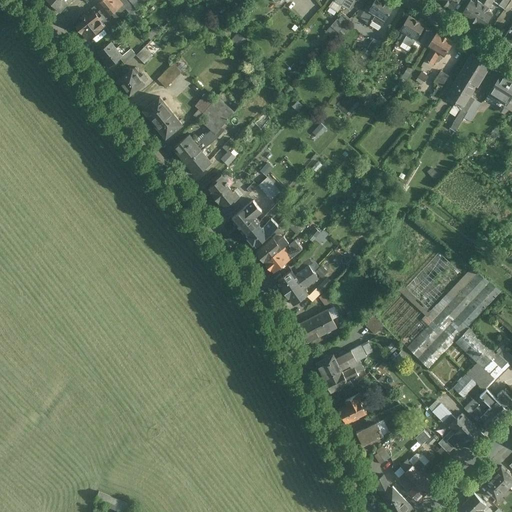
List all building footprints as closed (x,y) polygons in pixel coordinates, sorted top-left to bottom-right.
[(47,0),(59,11),(69,0),(47,0)] [(101,0),(96,4),(100,9),(95,12),(94,11),(90,14),(87,11),(81,17),(83,20),(76,25),(82,32),(82,31),(88,39),(104,26),(101,21),(103,19),(104,20),(112,14),(114,17),(121,12),(118,8),(123,4),(119,0),(101,0)] [(148,0),(119,0),(123,4),(130,13),(136,8),(136,9),(143,3),(144,4),(148,0)] [(343,0),(341,4),(350,10),(356,1),(358,0),(343,0)] [(394,6),(384,0),(375,0),(369,10),(369,11),(372,12),(376,15),(385,20),(394,6)] [(439,0),(453,9),(458,0),(439,0)] [(510,0),(501,0),(499,5),(505,9),(507,6),(510,0)] [(476,4),(470,1),(462,14),(473,21),(483,4),(478,1),(476,4)] [(329,10),(334,14),(339,6),(334,3),(329,10)] [(489,8),(483,4),(473,21),(484,27),(492,14),(487,11),(489,8)] [(366,8),(360,17),(367,22),(372,12),(369,11),(369,10),(366,8)] [(343,12),(331,26),(338,32),(350,19),(343,12)] [(372,12),(367,22),(370,24),(376,15),(372,12)] [(385,20),(376,15),(370,24),(379,29),(382,26),(385,20)] [(425,25),(409,15),(400,29),(403,31),(416,39),(425,25)] [(511,26),(503,39),(511,44),(511,26)] [(437,32),(428,27),(419,41),(421,42),(426,45),(428,46),(437,32)] [(149,33),(144,28),(141,30),(146,36),(149,33)] [(231,39),(242,47),(248,39),(237,31),(231,39)] [(416,39),(403,31),(396,43),(400,46),(409,51),(412,46),(416,39)] [(453,42),(437,32),(428,46),(431,48),(440,54),(444,56),(453,42)] [(378,42),(373,38),(367,48),(372,51),(378,42)] [(111,42),(98,53),(109,67),(122,56),(111,42)] [(426,45),(421,42),(415,51),(420,54),(426,45)] [(145,62),(153,55),(145,46),(137,53),(145,62)] [(440,54),(431,48),(425,59),(433,65),(440,54)] [(131,49),(122,56),(127,62),(135,55),(131,49)] [(472,53),(454,82),(455,82),(448,94),(447,94),(447,95),(456,100),(464,86),(466,87),(470,81),(467,79),(480,58),(472,53)] [(480,58),(467,79),(470,81),(466,87),(464,86),(456,100),(456,101),(455,104),(462,109),(464,105),(465,106),(471,96),(490,64),(480,58)] [(174,62),(158,78),(166,87),(183,71),(174,62)] [(136,66),(134,68),(133,68),(118,80),(130,94),(145,82),(137,73),(139,71),(136,66)] [(452,77),(441,70),(434,82),(444,88),(445,89),(450,80),(451,80),(452,77)] [(511,79),(502,73),(490,92),(499,98),(496,103),(496,104),(502,107),(501,110),(504,112),(509,108),(511,103),(511,79)] [(450,80),(445,89),(444,88),(443,91),(447,94),(448,94),(455,82),(451,80),(450,80)] [(206,94),(195,106),(203,113),(214,100),(206,94)] [(475,99),(471,96),(465,106),(464,105),(462,109),(456,118),(462,121),(464,117),(475,99)] [(183,125),(160,97),(154,102),(154,101),(149,106),(144,110),(145,111),(143,113),(148,118),(150,117),(161,131),(160,133),(164,138),(166,137),(167,138),(173,133),(177,130),(177,129),(183,125)] [(475,99),(464,117),(470,121),(481,103),(475,99)] [(376,101),(370,107),(376,113),(382,108),(376,101)] [(456,118),(453,122),(453,124),(450,128),(456,131),(462,121),(456,118)] [(321,123),(313,132),(319,137),(327,128),(321,123)] [(212,130),(205,137),(205,136),(202,139),(202,140),(207,147),(217,138),(215,134),(216,134),(212,130)] [(189,135),(174,147),(187,163),(201,151),(202,150),(189,135)] [(230,138),(222,147),(227,151),(235,142),(230,138)] [(211,162),(201,151),(187,163),(192,170),(190,172),(193,176),(196,174),(211,162)] [(236,159),(228,151),(221,159),(229,166),(236,159)] [(223,176),(222,175),(212,183),(214,185),(210,188),(212,191),(211,192),(216,199),(229,187),(234,182),(227,174),(225,174),(223,176)] [(280,192),(267,177),(258,185),(271,200),(280,192)] [(252,183),(244,192),(248,196),(256,187),(252,183)] [(229,187),(216,199),(221,204),(222,203),(225,207),(230,204),(240,196),(234,190),(233,191),(229,187)] [(254,200),(232,217),(246,234),(260,222),(256,217),(263,211),(254,200)] [(283,207),(278,203),(272,210),(276,214),(283,207)] [(266,224),(262,227),(261,225),(265,222),(263,220),(260,222),(246,234),(256,246),(271,234),(279,225),(271,219),(266,224)] [(301,229),(294,223),(289,228),(297,234),(301,229)] [(315,227),(307,236),(312,241),(320,232),(315,227)] [(274,238),(257,252),(258,253),(257,254),(260,258),(262,257),(265,261),(285,246),(290,243),(290,242),(284,236),(279,241),(278,244),(274,238)] [(285,246),(265,261),(273,272),(302,248),(296,239),(290,245),(291,246),(289,247),(291,248),(289,250),(285,246)] [(309,265),(297,274),(296,277),(300,282),(313,272),(314,272),(309,265)] [(291,270),(277,280),(281,286),(285,292),(300,282),(296,277),(291,270)] [(313,272),(300,282),(303,287),(306,287),(320,277),(318,273),(315,274),(313,272)] [(483,367),(491,359),(502,369),(508,363),(511,359),(511,355),(505,349),(500,354),(497,352),(496,353),(468,327),(502,291),(478,272),(433,320),(429,317),(407,340),(411,343),(407,347),(429,369),(455,341),(478,363),(472,369),(471,368),(453,388),(464,397),(477,383),(483,389),(494,378),(483,367)] [(300,282),(285,292),(294,304),(308,294),(303,287),(300,282)] [(413,283),(404,284),(404,293),(414,292),(413,283)] [(399,288),(376,313),(381,317),(403,292),(399,288)] [(328,290),(319,297),(325,306),(334,299),(328,290)] [(405,293),(382,318),(386,322),(409,297),(405,293)] [(410,298),(387,323),(391,327),(414,302),(410,298)] [(415,304),(393,328),(397,332),(419,308),(415,304)] [(420,308),(398,333),(402,337),(425,313),(420,308)] [(328,309),(298,324),(307,342),(338,327),(328,309)] [(384,326),(372,313),(363,321),(375,334),(384,326)] [(367,356),(361,345),(351,350),(351,351),(358,365),(343,372),(348,383),(351,382),(350,380),(359,376),(358,372),(364,369),(360,359),(367,356)] [(351,351),(336,359),(342,370),(343,372),(358,365),(351,351)] [(334,353),(316,362),(324,378),(342,370),(336,359),(334,353)] [(342,370),(324,378),(328,385),(327,388),(329,391),(331,391),(331,392),(340,388),(348,383),(343,372),(342,370)] [(348,383),(340,388),(344,396),(354,387),(351,382),(348,383)] [(509,412),(486,389),(480,396),(491,407),(489,409),(501,420),(509,412)] [(360,394),(346,400),(348,404),(340,408),(339,411),(344,421),(347,422),(366,413),(359,397),(361,396),(360,394)] [(451,413),(441,403),(433,412),(443,422),(451,414),(451,413)] [(489,409),(487,411),(480,403),(474,409),(492,428),(501,420),(489,409)] [(462,413),(456,419),(462,425),(479,441),(484,436),(475,426),(475,425),(473,423),(472,423),(462,413)] [(479,441),(462,425),(456,419),(451,414),(444,421),(449,426),(448,426),(455,433),(471,449),(479,441)] [(383,435),(375,420),(355,431),(362,445),(383,435)] [(416,437),(422,444),(431,436),(424,429),(416,437)] [(454,447),(447,440),(455,433),(452,430),(438,442),(448,453),(454,447)] [(384,461),(379,452),(374,455),(380,464),(384,461)] [(425,465),(419,459),(413,465),(419,471),(425,465)] [(413,465),(405,472),(414,481),(422,474),(419,471),(413,465)] [(511,474),(507,470),(506,471),(501,466),(490,477),(497,484),(502,479),(509,486),(511,483),(511,476),(510,475),(511,474)] [(414,481),(405,472),(398,480),(407,489),(414,481)] [(391,487),(384,474),(377,480),(392,511),(407,511),(413,507),(405,499),(399,493),(402,490),(395,483),(391,487)] [(434,486),(422,474),(414,481),(426,493),(434,486)] [(497,484),(490,477),(483,484),(488,489),(487,490),(491,494),(492,493),(498,498),(509,486),(502,479),(497,484)] [(407,489),(406,489),(418,501),(426,493),(414,481),(407,489)] [(131,511),(134,507),(99,491),(95,501),(121,511),(131,511)] [(486,505),(475,493),(463,504),(471,511),(486,511),(483,508),(486,505)] [(416,503),(409,495),(405,499),(413,507),(416,503)]
